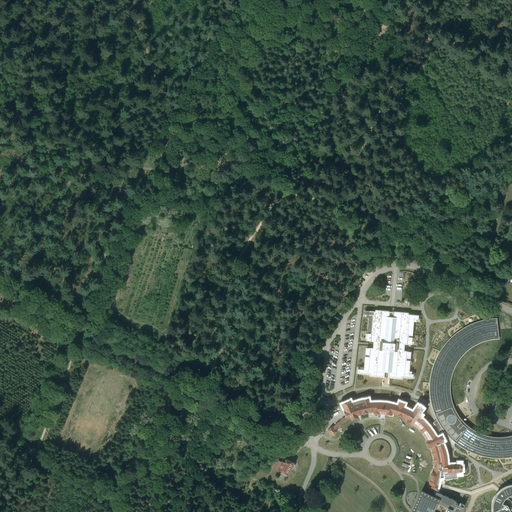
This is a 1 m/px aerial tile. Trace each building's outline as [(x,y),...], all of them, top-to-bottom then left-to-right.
[(385,25),(388,21),(375,13),(372,17),(385,25)] [(358,369),(357,373),(370,374),(370,376),(384,377),(388,378),(403,379),(403,377),(413,378),(414,374),(412,374),(412,372),(409,371),(410,361),(406,360),(407,358),(411,359),(411,358),(410,358),(410,353),(396,350),(396,344),(411,344),(412,338),(408,337),(409,335),(413,336),(414,322),(416,322),(416,319),(418,320),(419,315),(408,314),(408,313),(394,312),(393,317),(390,317),(390,311),(375,310),(375,311),(365,311),(364,315),(366,315),(366,317),(369,318),(367,332),(371,332),(371,334),(367,334),(368,334),(367,340),(382,342),(381,349),(367,349),(366,355),(365,354),(365,355),(369,355),(369,357),(365,357),(365,360),(364,367),(360,367),(360,369),(358,369)] [(338,422),(333,427),(332,426),(327,431),(333,436),(337,431),(336,429),(340,425),(345,421),(351,418),(352,419),(353,419),(354,418),(355,418),(356,418),(356,417),(357,417),(358,416),(357,415),(363,413),(368,412),(374,411),(374,413),(380,413),(383,413),(386,414),(392,415),(392,413),(397,414),(403,417),(408,419),(407,421),(408,421),(408,422),(409,422),(409,423),(410,423),(411,424),(412,424),(412,425),(413,423),(418,427),(422,431),(425,436),(428,441),(426,442),(429,448),(431,447),(433,453),(434,460),(435,467),(435,473),(432,473),(432,474),(431,474),(431,475),(431,476),(431,477),(431,480),(430,480),(430,481),(430,482),(430,483),(430,484),(432,485),(431,488),(438,490),(440,484),(441,478),(442,478),(456,477),(456,476),(456,473),(459,473),(459,474),(462,474),(462,471),(463,471),(463,465),(462,465),(462,462),(459,462),(459,464),(448,464),(448,462),(448,459),(447,455),(447,452),(446,449),(445,447),(443,441),(445,440),(443,436),(445,436),(447,435),(451,439),(455,442),(458,445),(463,448),(467,450),(472,452),(478,455),(482,456),(491,458),(498,458),(505,458),(511,456),(511,435),(506,436),(497,437),(492,436),(486,435),(480,433),(472,429),(467,425),(465,422),(463,421),(459,416),(458,414),(455,410),(454,407),(451,399),(451,393),(450,389),(450,384),(451,378),(453,373),(454,369),(457,364),(461,358),(464,353),(469,349),(473,347),(478,344),(481,342),(484,341),(488,340),(499,339),(497,318),(492,318),(482,320),(475,322),(469,325),(462,329),(457,332),(451,337),(447,342),(444,344),(442,348),(439,353),(435,359),(433,365),(432,369),(431,374),(430,380),(429,386),(429,391),(429,395),(430,400),(432,407),(435,416),(437,419),(435,421),(432,423),(430,420),(427,423),(424,420),(421,417),(423,414),(421,413),(424,408),(422,406),(421,404),(420,405),(418,404),(413,411),(407,408),(405,407),(405,406),(404,406),(406,403),(399,400),(398,404),(394,403),(387,402),(386,402),(382,401),(381,401),(373,401),(370,402),(369,397),(362,399),(359,400),(352,402),(351,399),(341,404),(347,416),(344,418),(338,422)] [(278,461),(277,463),(275,463),(273,467),(278,469),(278,472),(281,473),(281,474),(286,476),(287,476),(288,474),(288,475),(292,468),(294,467),(295,465),(294,464),(294,463),(284,458),(281,463),(278,461)] [(511,511),(511,484),(510,484),(506,486),(501,488),(498,491),(495,495),(493,499),(491,503),(491,508),(491,511),(511,511)] [(438,493),(437,492),(436,492),(434,498),(432,497),(430,499),(424,496),(417,510),(420,511),(461,511),(463,507),(458,504),(458,503),(457,503),(456,502),(456,501),(438,493)]
